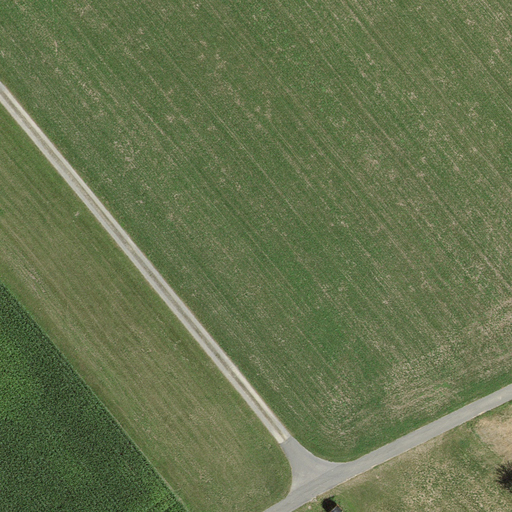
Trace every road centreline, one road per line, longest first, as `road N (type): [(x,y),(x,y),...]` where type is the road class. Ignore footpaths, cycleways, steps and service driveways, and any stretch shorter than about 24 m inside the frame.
road 1 (track): [(317,481),(0,90)]
road 2 (track): [(317,481),(511,393)]
